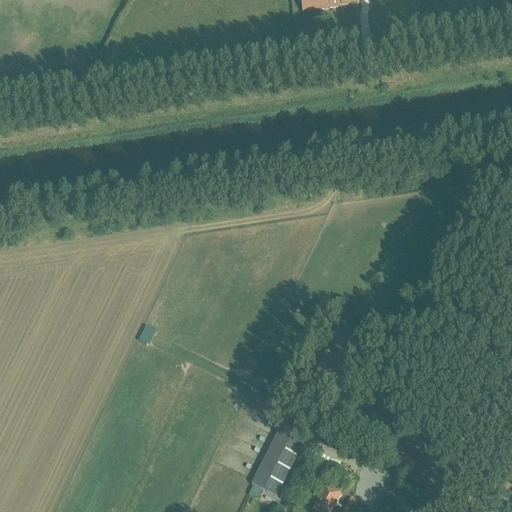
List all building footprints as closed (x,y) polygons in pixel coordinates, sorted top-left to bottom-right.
[(301,0),(303,12),(359,5),(358,0),(301,0)] [(393,423),(391,437),(402,438),(403,424),(393,423)] [(281,427),(253,486),(275,496),(281,483),(280,482),(281,480),(285,482),(306,439),(281,427)] [(326,486),(313,511),(315,511),(333,511),(342,494),(326,486)] [(253,488),(248,497),(259,502),(263,493),(253,488)] [(351,499),(344,511),(372,511),(373,511),(351,499)]
